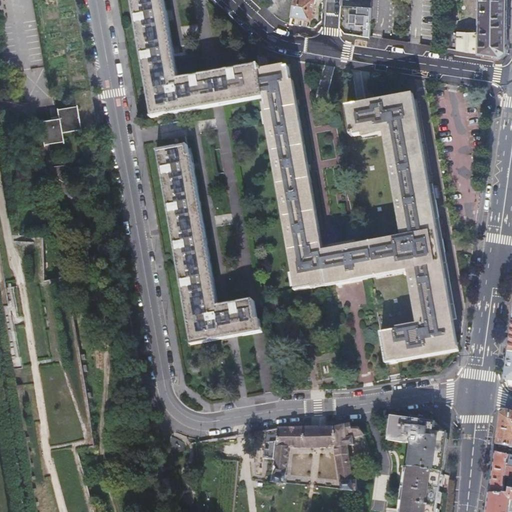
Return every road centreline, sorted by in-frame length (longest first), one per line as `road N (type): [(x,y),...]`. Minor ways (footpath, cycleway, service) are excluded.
road 1 (residential): [(96,0),(166,392),(181,414),(211,422),(477,395)]
road 2 (residential): [(328,48),(494,77),(511,73)]
road 3 (secondary): [(496,259),(477,395)]
